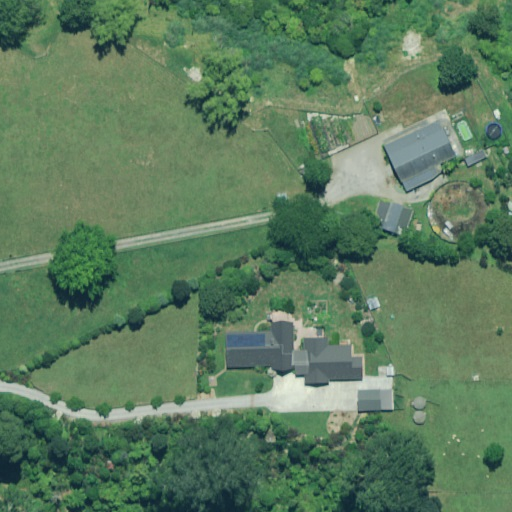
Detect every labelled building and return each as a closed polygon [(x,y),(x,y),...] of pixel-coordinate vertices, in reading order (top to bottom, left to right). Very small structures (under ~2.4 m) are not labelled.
[(457,158),(440,122),(387,148),(408,192),(445,175),(441,165),(457,158)] [(488,159),(485,152),(467,161),(470,168),(488,159)] [(295,323),(272,323),(273,332),(228,333),(229,369),(273,368),(273,371),(296,371),(296,376),(306,376),(306,384),(330,384),(330,381),(365,380),(364,358),(354,358),(354,346),(329,346),(329,339),(295,340),(295,323)] [(429,404),(429,403),(429,402),(429,400),(428,399),(427,398),(426,397),(425,396),(424,396),(423,395),(422,395),(421,395),(420,395),(419,396),(417,396),(416,397),(415,398),(415,399),(414,400),(414,402),(414,403),(414,404),(414,406),(415,407),(416,408),(417,409),(418,410),(419,410),(420,411),(422,411),(423,411),(424,410),(425,410),(426,409),(427,408),(428,407),(429,406),(429,404)] [(422,411),(421,411),(420,411),(418,412),(417,412),(416,413),(415,414),(414,415),(414,416),(413,418),(413,419),(413,420),(414,422),(414,423),(415,424),(416,425),(417,426),(418,426),(420,426),(421,427),(422,426),(424,426),(425,425),(426,425),(427,424),(428,423),(428,421),(429,420),(429,419),(429,417),(428,416),(428,415),(427,414),(426,413),(425,412),(423,412),(422,411)]
